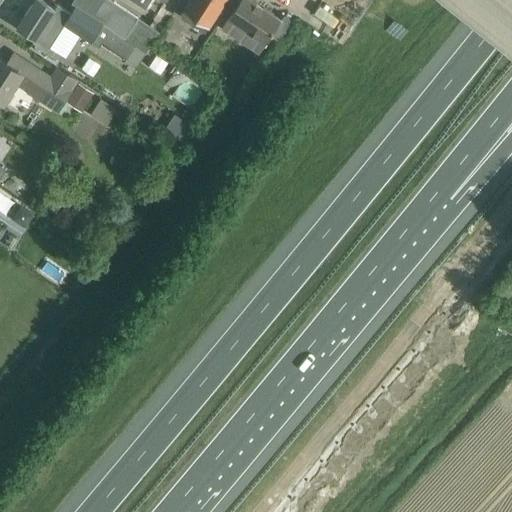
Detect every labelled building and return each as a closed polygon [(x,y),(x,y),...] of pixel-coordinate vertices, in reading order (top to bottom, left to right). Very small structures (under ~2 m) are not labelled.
[(127,39),(73,4),(68,12),(56,3),(53,7),(41,0),(31,0),(16,25),(48,45),(57,32),(63,23),(91,42),(96,35),(119,50),(127,39)] [(136,45),(147,27),(135,19),(137,17),(111,0),(70,0),(70,1),(73,4),(127,39),(136,45)] [(217,21),(231,0),(187,0),(183,6),(185,7),(181,12),(204,28),(211,17),(217,21)] [(231,0),(217,21),(221,24),(220,25),(258,50),(265,40),(269,33),(279,18),(252,0),(231,0)] [(14,67),(0,58),(0,99),(3,101),(15,82),(26,89),(24,91),(55,111),(75,81),(55,68),(49,76),(20,57),(14,67)] [(105,123),(115,108),(99,97),(89,113),(105,123)] [(169,133),(194,144),(203,121),(178,110),(169,133)] [(24,225),(32,213),(20,205),(13,218),(24,225)]
